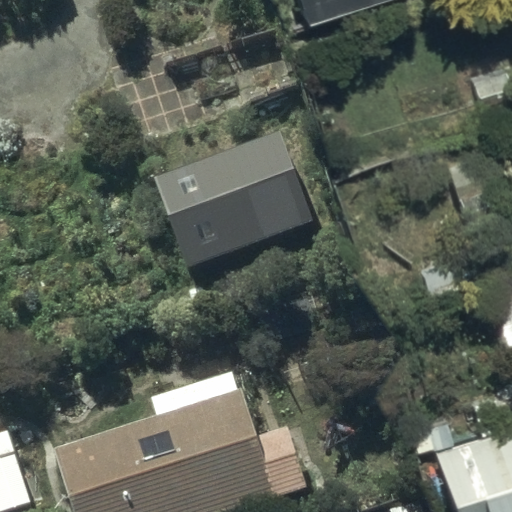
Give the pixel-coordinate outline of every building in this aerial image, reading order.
[(291,0),(297,17),(346,0),(291,0)] [(310,237),(278,146),(153,192),(187,283),(310,237)] [(482,154),(443,168),(455,208),(495,196),(482,154)] [(157,430),(56,460),(70,511),(278,511),(307,504),(287,437),(253,447),(234,380),(149,404),(157,430)] [(511,511),(511,420),(427,448),(448,511),(511,511)] [(13,442),(0,445),(0,511),(35,511),(23,461),(18,462),(13,442)]
